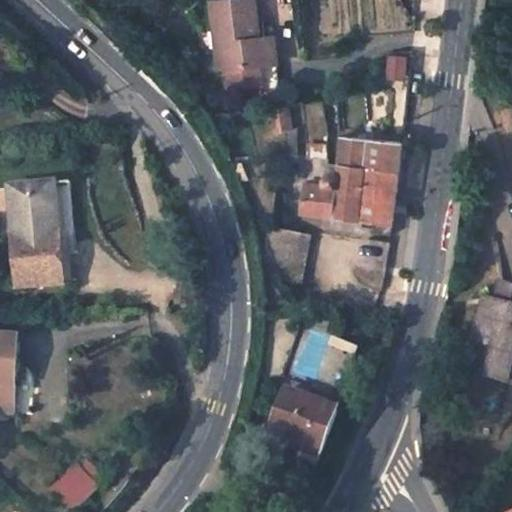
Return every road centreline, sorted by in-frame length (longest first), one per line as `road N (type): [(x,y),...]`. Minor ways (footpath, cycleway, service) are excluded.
road 1 (secondary): [(37,0),(152,106),(214,208),(229,276),(231,345),(214,418),(186,477),(158,511)]
road 2 (unclassified): [(459,0),(427,284),(410,361),(371,459)]
road 3 (unknown): [(268,0),(300,71),(380,41),(455,42)]
